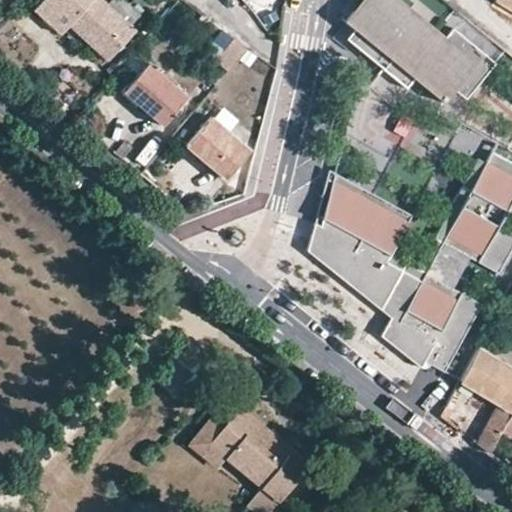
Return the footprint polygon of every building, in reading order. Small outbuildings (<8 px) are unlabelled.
[(38,0),(29,10),(57,35),(65,26),(104,60),(131,31),(126,26),(136,14),(119,0),(107,0),(103,4),(98,0),(38,0)] [(473,63),(461,52),(413,14),(394,0),(357,0),(343,19),(443,101),(473,63)] [(461,52),(469,42),(422,3),(413,14),(461,52)] [(240,45),(228,36),(208,61),(220,71),(240,45)] [(144,62),(119,91),(157,125),(183,96),(144,62)] [(408,138),(413,119),(399,115),(393,135),(408,138)] [(207,116),(183,146),(221,179),(239,158),(233,153),(240,144),(207,116)] [(233,153),(239,158),(246,149),(240,144),(233,153)] [(426,358),(445,369),(483,302),(463,293),(446,319),(412,301),(426,272),(446,237),(451,229),(485,247),(480,256),(501,267),(511,246),(511,225),(501,219),(509,205),(511,206),(511,156),(493,147),(488,155),(480,151),(420,262),(393,248),(410,216),(334,175),(323,212),(327,214),(324,221),(315,216),(308,247),(398,302),(390,314),(384,331),(422,365),(426,358)] [(485,247),(451,229),(446,237),(480,256),(485,247)] [(398,302),(308,247),(390,314),(398,302)] [(463,293),(426,272),(412,301),(446,319),(463,293)] [(511,370),(475,347),(457,381),(493,403),(472,441),(487,452),(489,449),(500,429),(511,407),(511,370)] [(217,406),(208,417),(222,428),(230,417),(217,406)] [(511,407),(500,429),(511,438),(511,407)] [(280,498),(307,464),(238,408),(230,417),(222,428),(208,417),(196,431),(227,456),(263,485),(280,498)] [(336,440),(347,425),(332,413),(321,427),(336,440)] [(196,431),(185,446),(216,469),(227,456),(196,431)] [(263,485),(252,498),(269,511),(280,498),(263,485)]
